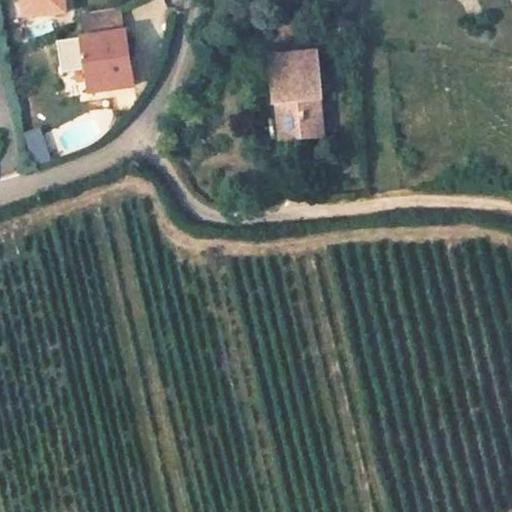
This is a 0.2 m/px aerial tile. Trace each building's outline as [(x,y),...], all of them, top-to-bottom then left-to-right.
[(20,0),(22,15),(65,12),(63,0),(20,0)] [(87,35),(120,31),(117,8),(84,12),(87,35)] [(120,31),(87,35),(79,36),(87,90),(133,84),(125,30),(120,31)] [(333,137),(323,50),(276,55),(287,142),(333,137)] [(51,162),(40,129),(23,135),(34,168),(51,162)]
